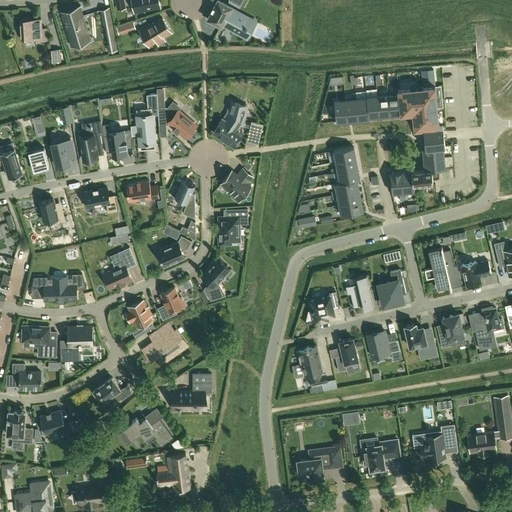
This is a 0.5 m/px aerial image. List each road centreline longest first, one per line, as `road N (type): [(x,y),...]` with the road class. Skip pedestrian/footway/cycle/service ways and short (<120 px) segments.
road 1 (residential): [(277,506),(511,474)]
road 2 (residential): [(206,159),(203,252),(98,306)]
road 3 (residential): [(206,159),(0,197)]
road 4 (residential): [(274,343),(303,256),(404,226)]
road 5 (residential): [(0,399),(54,399),(112,365),(118,357),(98,306)]
road 6 (residential): [(277,506),(264,394),(274,343)]
road 7 (residential): [(404,226),(486,200),(488,124)]
road 8 (residential): [(274,343),(423,308)]
